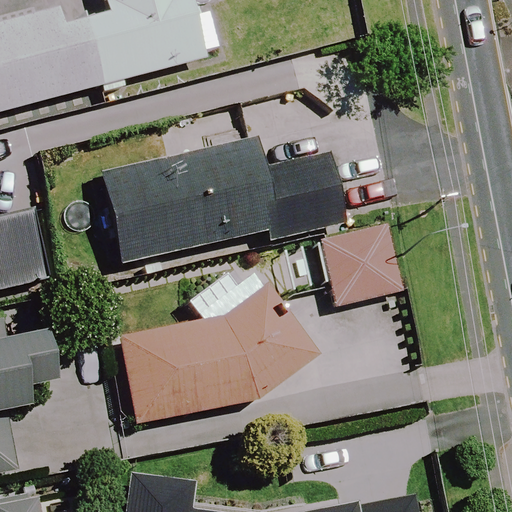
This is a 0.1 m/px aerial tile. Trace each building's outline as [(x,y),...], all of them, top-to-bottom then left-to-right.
[(0,117),(207,65),(190,0),(98,0),(104,22),(58,33),(54,19),(0,32),(0,117)] [(95,180),(116,278),(348,227),(333,162),(258,178),(251,146),(95,180)] [(0,296),(38,289),(24,222),(0,227),(0,296)] [(400,296),(382,231),(317,250),(335,314),(400,296)] [(246,406),(317,362),(272,289),(209,327),(116,347),(134,430),(246,406)] [(1,353),(0,350),(0,479),(13,476),(3,427),(41,417),(29,347),(1,353)] [(284,469),(284,442),(245,442),(245,469),(284,469)] [(197,511),(192,481),(125,479),(121,511),(415,511),(414,504),(362,511),(197,511)]
